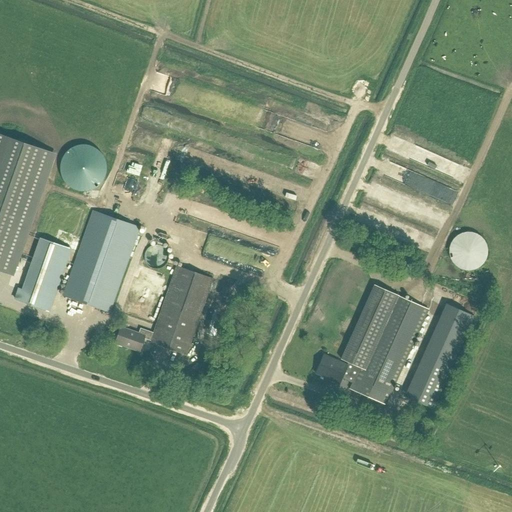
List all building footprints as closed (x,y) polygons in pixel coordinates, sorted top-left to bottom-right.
[(138,131),(135,140),(149,145),(152,136),(138,131)] [(57,154),(0,134),(0,271),(13,276),(57,154)] [(418,146),(412,157),(422,161),(428,151),(418,146)] [(138,176),(147,172),(144,165),(135,170),(138,176)] [(391,166),(383,165),(382,174),(400,177),(400,173),(390,171),(391,166)] [(416,188),(443,199),(448,187),(421,176),(416,188)] [(133,195),(136,185),(130,183),(126,193),(133,195)] [(139,227),(92,210),(62,295),(109,312),(139,227)] [(72,249),(40,238),(22,289),(18,288),(14,299),(49,312),(72,249)] [(441,260),(438,266),(455,274),(458,268),(441,260)] [(176,267),(152,334),(149,341),(149,343),(184,356),(211,279),(176,267)] [(141,273),(138,280),(160,288),(163,281),(141,273)] [(427,308),(392,293),(355,376),(343,371),(346,365),(323,354),(315,373),(338,383),(340,378),(352,383),(349,389),(384,405),(427,308)] [(140,296),(139,302),(150,305),(152,299),(140,296)] [(149,341),(152,334),(139,329),(137,334),(118,328),(113,344),(137,352),(142,338),(149,341)] [(419,359),(402,395),(431,408),(448,372),(419,359)]
